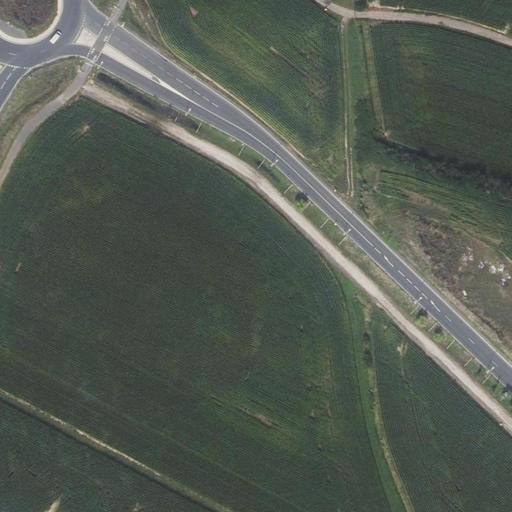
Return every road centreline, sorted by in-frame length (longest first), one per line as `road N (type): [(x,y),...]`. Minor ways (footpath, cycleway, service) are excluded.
road 1 (unclassified): [(511,380),(278,156),(177,87)]
road 2 (track): [(367,289),(369,395),(380,477),(396,511)]
road 3 (track): [(325,0),(346,16),(452,22),(511,41)]
road 4 (unclassified): [(177,87),(74,6)]
road 5 (unclassified): [(57,42),(177,87)]
